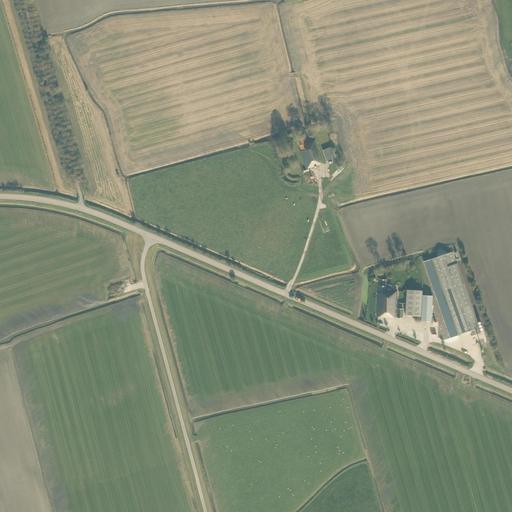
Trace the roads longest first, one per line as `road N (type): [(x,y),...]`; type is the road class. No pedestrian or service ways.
road 1 (secondary): [(511,390),(149,236)]
road 2 (unclassified): [(204,511),(142,273),(149,236)]
road 3 (unclassified): [(83,209),(23,0)]
